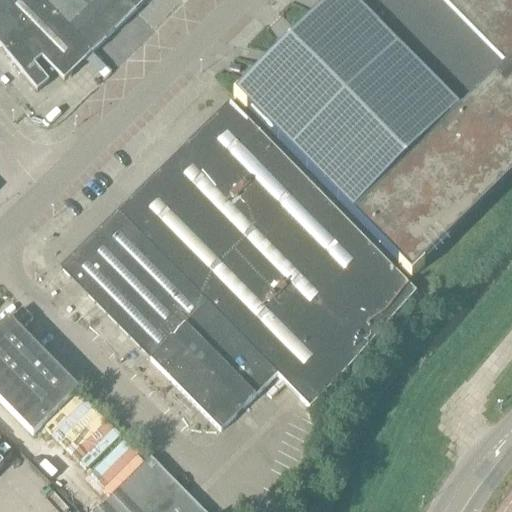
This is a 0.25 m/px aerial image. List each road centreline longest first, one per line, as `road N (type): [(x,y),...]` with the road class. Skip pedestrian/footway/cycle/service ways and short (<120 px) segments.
road 1 (unclassified): [(0,251),(207,472)]
road 2 (unclassified): [(49,190),(248,0)]
